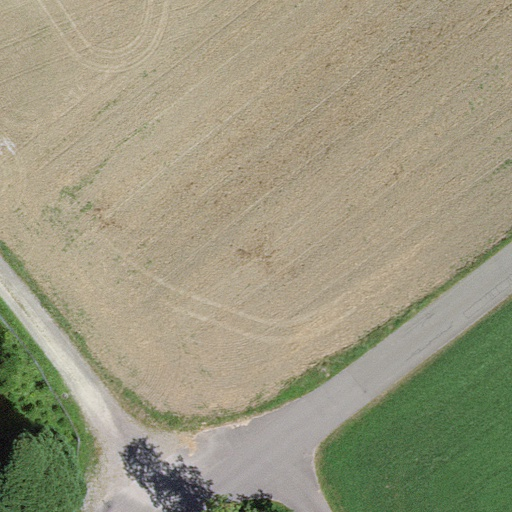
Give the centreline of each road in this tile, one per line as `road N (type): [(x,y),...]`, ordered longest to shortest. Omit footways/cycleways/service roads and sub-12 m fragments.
road 1 (unclassified): [(511,271),(194,511)]
road 2 (track): [(0,260),(197,510)]
